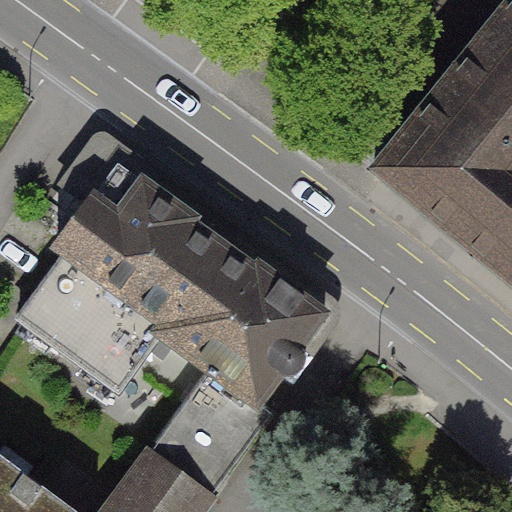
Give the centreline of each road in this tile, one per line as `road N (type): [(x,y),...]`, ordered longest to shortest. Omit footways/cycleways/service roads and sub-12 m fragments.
road 1 (tertiary): [(99,59),(511,369)]
road 2 (residential): [(99,59),(0,216)]
